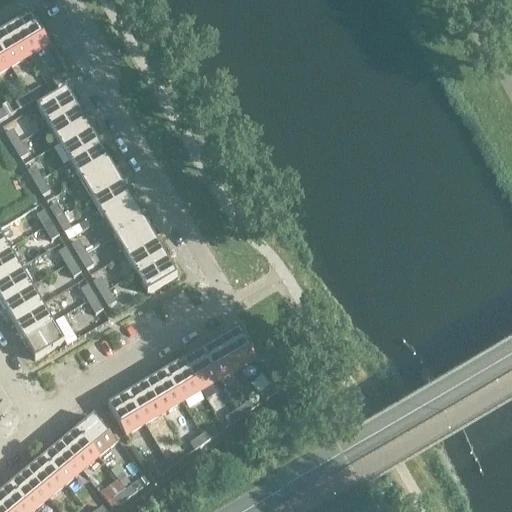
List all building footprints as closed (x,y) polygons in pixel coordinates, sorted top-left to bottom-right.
[(48,47),(31,17),(12,28),(29,58),(48,47)] [(29,58),(12,28),(0,35),(0,51),(11,69),(29,58)] [(0,75),(11,69),(0,51),(0,75)] [(69,82),(65,75),(52,82),(56,90),(69,82)] [(39,89),(27,97),(31,105),(44,97),(39,89)] [(77,111),(66,92),(36,109),(47,128),(77,111)] [(31,105),(27,97),(14,104),(19,112),(31,105)] [(88,129),(77,111),(47,128),(58,147),(88,129)] [(99,148),(88,129),(58,147),(69,165),(99,148)] [(12,132),(5,137),(12,149),(20,145),(12,132)] [(27,157),(20,145),(12,149),(20,162),(27,157)] [(110,166),(99,148),(69,165),(80,184),(110,166)] [(121,185),(110,166),(80,184),(91,203),(121,185)] [(34,169),(27,174),(34,186),(42,182),(34,169)] [(49,194),(42,182),(34,186),(42,199),(49,194)] [(132,203),(121,185),(91,203),(102,221),(132,203)] [(143,222),(132,203),(102,221),(113,240),(143,222)] [(56,206),(49,210),(56,223),(64,218),(56,206)] [(51,226),(44,213),(36,218),(43,230),(51,226)] [(71,231),(64,218),(56,223),(63,235),(71,231)] [(154,241),(143,222),(113,240),(124,258),(154,241)] [(59,238),(51,226),(43,230),(51,243),(59,238)] [(0,256),(9,251),(0,236),(0,256)] [(165,259),(154,241),(124,258),(135,277),(165,259)] [(78,243),(71,247),(78,260),(86,256),(78,243)] [(0,281),(20,270),(9,251),(0,256),(0,281)] [(73,263),(66,251),(58,255),(65,268),(73,263)] [(93,268),(86,256),(78,260),(85,273),(93,268)] [(176,278),(165,259),(135,277),(147,296),(176,278)] [(80,276),(73,263),(65,268),(73,280),(80,276)] [(31,288),(20,270),(0,281),(0,304),(1,306),(31,288)] [(100,280),(93,285),(100,297),(108,293),(100,280)] [(42,307),(31,288),(1,306),(12,325),(42,307)] [(95,300),(88,288),(80,292),(87,305),(95,300)] [(115,305),(108,293),(100,297),(108,310),(115,305)] [(102,313),(95,300),(87,305),(95,317),(102,313)] [(53,326),(42,307),(12,325),(23,343),(53,326)] [(64,345),(53,326),(23,343),(34,362),(64,345)] [(256,360),(238,331),(219,342),(237,372),(256,360)] [(237,372),(219,342),(201,353),(218,383),(237,372)] [(218,383),(201,353),(182,364),(200,394),(218,383)] [(200,394),(182,364),(164,375),(181,405),(200,394)] [(181,405),(164,375),(145,386),(163,416),(181,405)] [(163,416),(145,386),(126,397),(144,427),(163,416)] [(259,396),(265,403),(277,394),(271,387),(259,396)] [(144,427),(126,397),(107,408),(125,438),(144,427)] [(248,404),(236,413),(242,420),(253,411),(248,404)] [(242,420),(236,413),(225,421),(230,428),(242,420)] [(93,419),(76,433),(98,460),(115,445),(93,419)] [(213,429),(201,438),(206,445),(218,437),(213,429)] [(98,460),(76,433),(60,447),(81,473),(98,460)] [(206,445),(201,438),(189,446),(195,454),(206,445)] [(81,473),(60,447),(43,460),(65,487),(81,473)] [(178,455),(166,463),(171,470),(183,462),(178,455)] [(65,487),(43,460),(26,474),(48,501),(65,487)] [(171,470),(166,463),(154,472),(159,479),(171,470)] [(34,511),(48,501),(26,474),(10,488),(29,511),(34,511)] [(122,476),(116,481),(124,491),(130,487),(122,476)] [(137,484),(125,493),(130,500),(142,491),(137,484)] [(29,511),(10,488),(0,495),(0,510),(1,511),(29,511)] [(130,500),(125,493),(114,501),(119,508),(130,500)]
